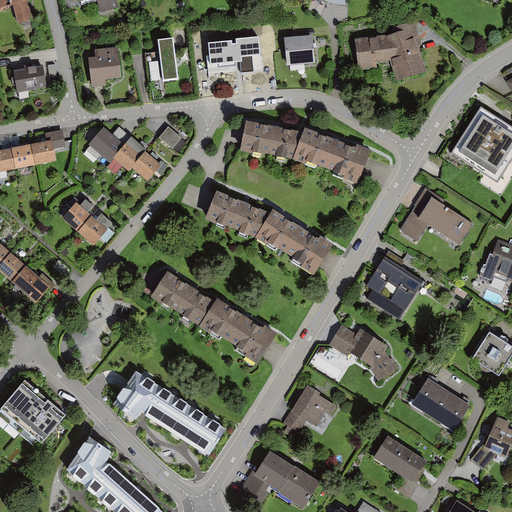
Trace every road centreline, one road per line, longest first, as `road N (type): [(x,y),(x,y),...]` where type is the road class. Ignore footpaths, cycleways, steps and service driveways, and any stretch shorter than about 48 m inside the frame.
road 1 (residential): [(199,506),(320,323),(416,154)]
road 2 (residential): [(29,347),(207,133),(208,105)]
road 3 (residential): [(199,506),(29,347)]
road 4 (residential): [(208,105),(269,97),(329,102),(416,154)]
road 5 (residential): [(416,154),(454,98),(511,52)]
road 6 (residential): [(74,119),(208,105)]
road 7 (residential): [(50,0),(74,119)]
